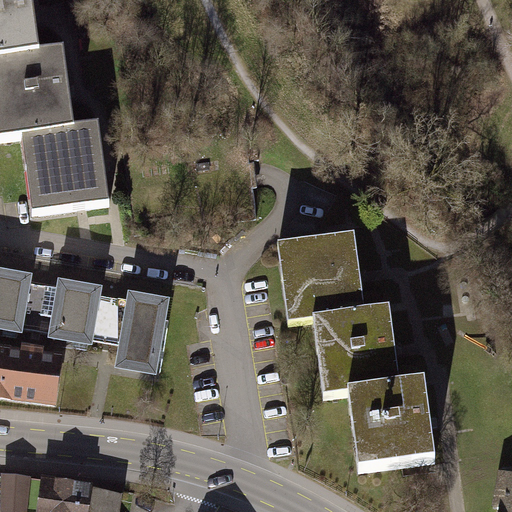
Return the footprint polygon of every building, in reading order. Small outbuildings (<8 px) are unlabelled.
[(33,0),(0,0),(0,75),(42,70),(33,0)] [(42,70),(0,75),(0,150),(17,149),(75,141),(65,67),(42,70)] [(75,141),(17,149),(27,230),(108,219),(98,138),(75,141)] [(353,239),(279,250),(290,327),(314,324),(364,317),(359,278),(353,239)] [(28,290),(0,285),(0,345),(18,349),(28,290)] [(99,299),(51,292),(41,351),(90,358),(99,299)] [(169,314),(121,305),(107,384),(155,392),(169,314)] [(364,317),(314,324),(324,400),(347,397),(400,390),(389,314),(364,317)] [(64,370),(0,361),(0,413),(57,421),(64,370)] [(400,390),(347,397),(358,480),(436,470),(425,387),(400,390)] [(28,511),(31,477),(2,476),(1,511),(28,511)] [(511,511),(511,476),(505,476),(500,503),(498,511),(511,511)] [(89,511),(94,487),(94,484),(43,478),(39,511),(89,511)] [(120,511),(124,495),(94,487),(89,511),(120,511)]
